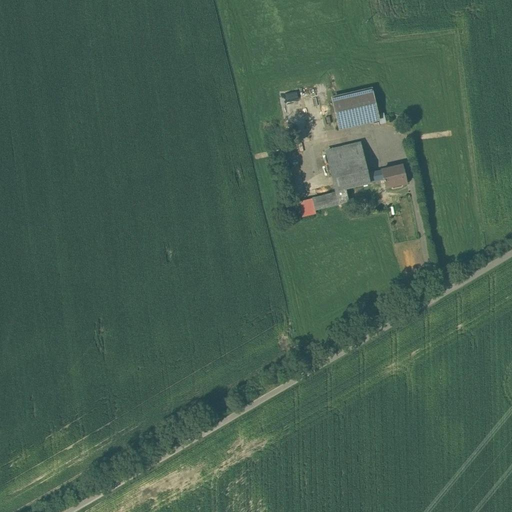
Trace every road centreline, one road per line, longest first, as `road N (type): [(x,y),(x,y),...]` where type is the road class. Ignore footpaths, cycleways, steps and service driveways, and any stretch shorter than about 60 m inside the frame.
road 1 (unclassified): [(511,252),(58,511)]
road 2 (track): [(428,299),(462,511)]
